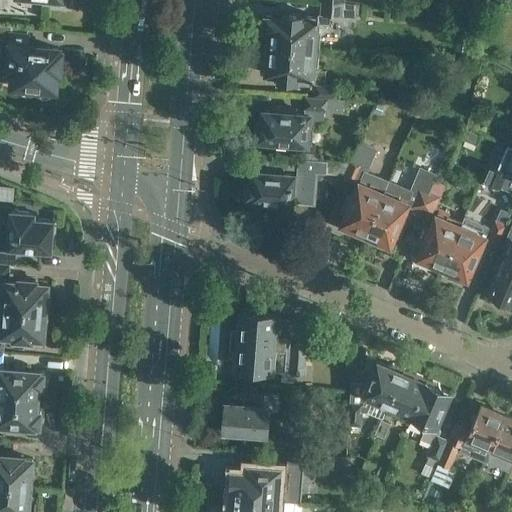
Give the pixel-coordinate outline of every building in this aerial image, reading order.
[(283,16),(266,14),(265,27),(270,27),(268,43),(315,47),(317,25),(330,27),(331,13),(356,15),(357,3),(343,2),(323,0),(322,0),(321,12),(317,15),(303,14),(303,13),(291,12),(292,10),(283,9),(283,16)] [(9,33),(7,68),(12,69),(10,86),(36,88),(37,92),(38,93),(39,95),(41,97),(46,97),(50,94),(52,92),(52,89),(54,89),(56,73),(59,73),(60,52),(57,51),(57,48),(26,46),(27,34),(9,33)] [(315,47),(268,43),(266,71),(278,72),(278,78),(285,79),(286,77),(298,78),(298,76),(311,78),(315,82),(314,95),(327,96),(336,97),(337,84),(325,83),(326,69),(314,68),(315,47)] [(327,96),(314,95),(306,94),(304,112),(295,111),(296,107),(283,106),(283,105),(271,104),(271,110),(263,109),(262,119),(258,119),(257,137),(307,141),(308,125),(318,126),(319,119),(323,120),(323,109),(343,110),(344,97),(336,97),(327,96)] [(473,127),(476,109),(464,107),(461,125),(473,127)] [(378,147),(360,140),(344,178),(357,183),(352,195),(347,193),(341,208),(346,210),(341,222),(365,232),(388,178),(368,170),(378,147)] [(288,201),(294,201),(315,203),(318,171),(344,173),(349,160),(328,159),(318,158),(297,156),(296,169),(297,169),(297,173),(283,172),(283,167),(265,165),(264,170),(253,170),(253,180),(247,180),(246,195),(251,195),(251,198),(275,200),(275,204),(287,205),(288,201)] [(508,172),(488,163),(481,178),(502,187),(508,172)] [(388,178),(365,232),(389,243),(394,230),(399,232),(406,218),(401,216),(406,204),(419,210),(428,189),(435,172),(420,166),(411,188),(388,178)] [(0,195),(14,196),(14,184),(0,183),(0,195)] [(428,189),(419,210),(435,216),(430,228),(425,226),(418,241),(424,243),(418,255),(442,265),(459,224),(445,218),(448,211),(437,207),(442,194),(428,189)] [(0,250),(0,262),(10,263),(14,264),(15,246),(24,247),(24,253),(33,254),(34,248),(49,249),(51,220),(32,218),(32,212),(9,211),(6,251),(0,250)] [(459,224),(442,265),(471,278),(483,251),(481,250),(486,240),(498,245),(507,223),(495,218),(489,233),(485,232),(486,228),(476,224),(474,230),(459,224)] [(511,236),(487,291),(511,301),(511,236),(511,237),(511,236)] [(0,274),(9,275),(10,263),(0,262),(0,274)] [(5,293),(4,308),(44,311),(46,283),(34,282),(35,280),(17,278),(16,281),(3,280),(2,293),(5,293)] [(231,330),(229,349),(237,349),(236,368),(303,373),(305,348),(286,346),(288,327),(285,326),(285,319),(275,318),(275,313),(256,311),(256,309),(243,307),(243,311),(240,311),(239,330),(231,330)] [(44,311),(4,308),(3,323),(0,322),(0,334),(13,336),(13,338),(29,339),(29,337),(42,338),(44,311)] [(3,351),(0,350),(0,394),(36,398),(37,386),(41,387),(42,373),(38,373),(38,371),(22,369),(22,367),(13,366),(13,369),(1,368),(3,351)] [(353,379),(349,424),(362,425),(363,410),(367,410),(370,402),(385,408),(400,371),(376,361),(368,380),(353,379)] [(400,371),(385,408),(409,418),(424,381),(400,371)] [(424,381),(409,418),(423,424),(421,430),(424,431),(421,438),(433,443),(428,455),(429,455),(427,459),(437,463),(448,438),(447,438),(438,434),(440,429),(435,427),(449,392),(424,381)] [(225,402),(222,430),(265,433),(267,412),(275,412),(276,393),(251,391),(250,405),(225,402)] [(0,423),(9,424),(8,426),(17,427),(17,425),(33,426),(34,424),(37,424),(38,411),(35,411),(36,398),(0,394),(0,423)] [(437,463),(450,469),(460,445),(461,446),(460,449),(469,453),(469,454),(484,460),(488,451),(504,412),(480,402),(468,428),(454,422),(447,438),(448,438),(437,463)] [(511,415),(504,412),(488,451),(497,455),(499,450),(511,456),(511,415)] [(384,437),(390,422),(381,418),(375,433),(384,437)] [(287,464),(329,468),(330,454),(288,451),(287,464)] [(0,483),(29,486),(31,458),(22,457),(22,456),(0,454),(0,483)] [(230,485),(230,496),(283,500),(286,468),(246,464),(246,471),(230,470),(229,484),(230,485)] [(0,511),(27,511),(29,486),(0,483),(0,511)] [(292,511),(294,501),(283,500),(230,496),(229,506),(227,506),(226,511),(292,511)]
